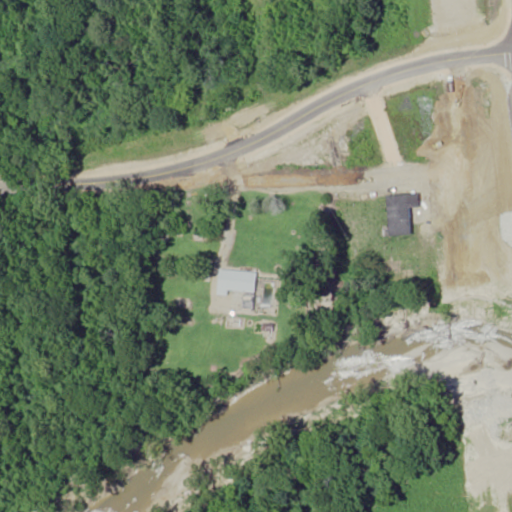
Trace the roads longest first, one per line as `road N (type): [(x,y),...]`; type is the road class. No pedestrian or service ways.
road 1 (secondary): [(500,511),(467,0)]
road 2 (residential): [(480,196),(209,217),(98,207),(0,216)]
road 3 (residential): [(328,208),(375,0)]
